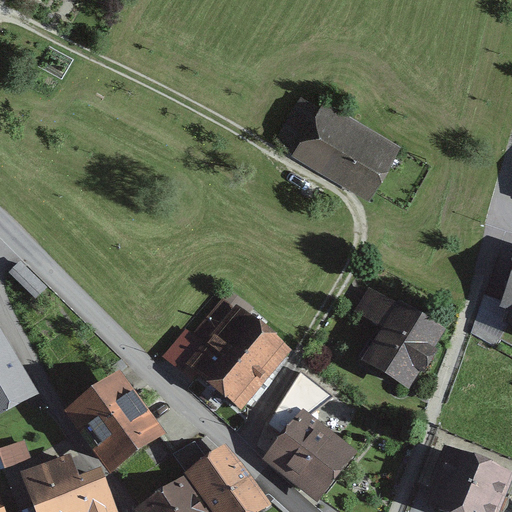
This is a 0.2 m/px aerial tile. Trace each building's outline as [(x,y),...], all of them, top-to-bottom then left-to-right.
[(298,149),(368,189),(393,145),(323,105),(298,149)] [(407,385),(438,333),(394,307),(393,308),(370,294),(359,313),(387,330),(368,362),(407,385)] [(237,406),(283,352),(223,302),(192,339),(186,334),(167,356),(193,378),(198,372),(237,406)] [(0,342),(0,411),(29,395),(0,342)] [(286,436),(269,460),(318,496),(351,450),(313,423),(334,394),(308,375),(271,425),(286,436)] [(113,468),(156,436),(116,382),(73,414),(113,468)] [(0,450),(7,469),(31,460),(24,440),(0,449),(0,450)] [(193,441),(174,457),(188,474),(208,458),(193,441)] [(215,511),(252,511),(263,504),(224,451),(189,476),(215,511)] [(432,510),(438,511),(495,511),(509,475),(448,452),(438,480),(442,482),(432,510)] [(58,489),(77,482),(68,459),(25,475),(38,511),(64,511),(66,511),(58,489)] [(109,511),(96,475),(77,482),(58,489),(66,511),(64,511),(109,511)] [(202,511),(181,483),(141,511),(202,511)]
